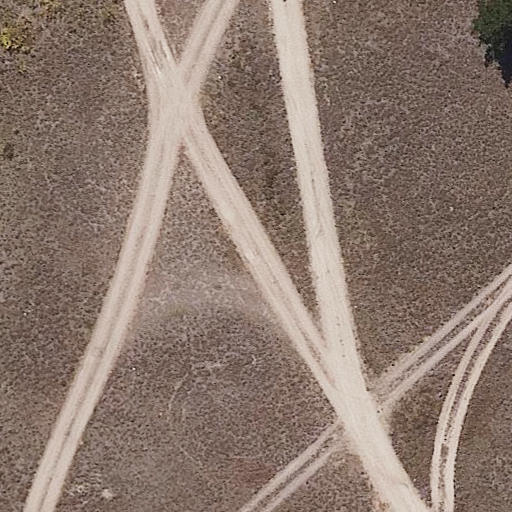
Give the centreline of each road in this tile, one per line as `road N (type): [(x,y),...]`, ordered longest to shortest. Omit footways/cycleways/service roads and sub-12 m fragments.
road 1 (track): [(284,0),(337,392),(407,511)]
road 2 (track): [(445,511),(441,477),(463,377),(511,294)]
road 3 (track): [(354,421),(511,281)]
road 4 (track): [(354,421),(257,511)]
